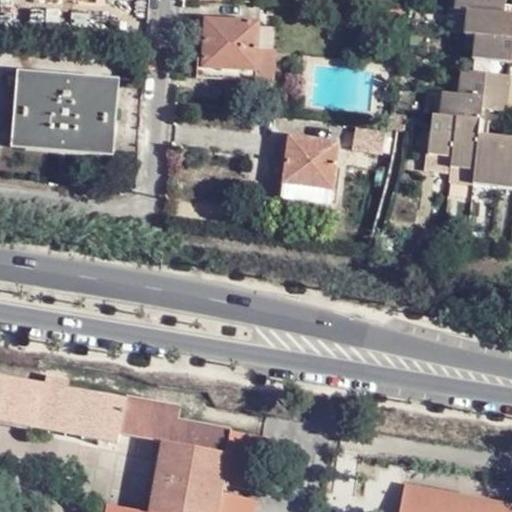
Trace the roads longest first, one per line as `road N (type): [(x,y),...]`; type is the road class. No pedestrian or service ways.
road 1 (primary): [(511,378),(252,308),(0,263)]
road 2 (primary): [(0,313),(254,356),(511,385)]
road 3 (residential): [(168,0),(157,177),(146,204),(132,212),(0,192)]
